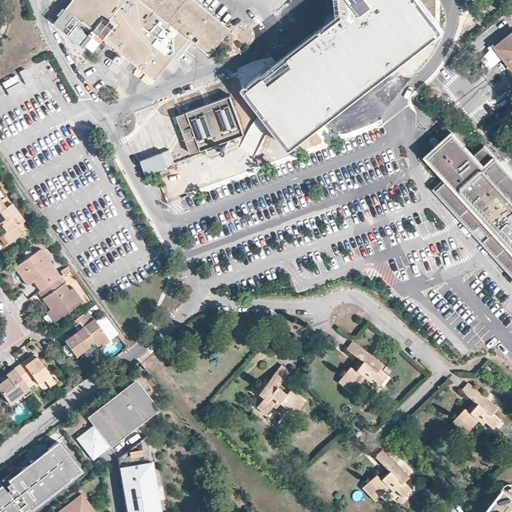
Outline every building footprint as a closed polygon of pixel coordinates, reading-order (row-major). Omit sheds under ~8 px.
[(228,26),(197,0),(75,0),(57,22),(76,38),(88,24),(146,74),(181,34),(204,54),(228,26)] [(511,34),(499,45),(511,62),(511,34)] [(244,133),(230,95),(177,115),(191,153),(244,133)] [(453,132),(424,158),(443,180),(433,190),(511,272),(511,175),(494,156),(484,166),(453,132)] [(141,161),(147,177),(176,168),(170,151),(141,161)] [(0,197),(0,198),(6,206),(11,202),(5,194),(0,197)] [(23,220),(11,202),(6,206),(0,210),(0,220),(1,220),(3,223),(2,224),(13,240),(28,229),(22,220),(23,220)] [(8,243),(13,240),(2,224),(3,223),(1,220),(0,220),(0,231),(0,232),(8,243)] [(41,289),(59,275),(48,260),(49,259),(43,250),(38,249),(34,252),(34,256),(35,258),(30,261),(30,260),(26,258),(20,262),(19,272),(28,284),(34,280),(36,278),(38,281),(36,283),(41,289)] [(34,252),(26,258),(30,260),(30,261),(35,258),(34,256),(34,252)] [(60,275),(65,281),(74,275),(69,268),(60,275)] [(65,281),(60,275),(59,275),(41,289),(45,295),(43,297),(49,305),(51,302),(54,306),(51,308),(47,311),(54,321),(82,301),(72,287),(68,290),(63,283),(65,281)] [(98,308),(95,304),(86,310),(89,314),(98,308)] [(102,314),(94,321),(86,310),(67,324),(73,331),(75,335),(70,338),(68,335),(62,339),(62,340),(64,343),(61,345),(61,349),(65,353),(68,354),(71,352),(74,355),(92,342),(95,345),(100,346),(107,340),(117,334),(102,314)] [(370,369),(378,376),(385,367),(378,360),(382,355),(353,331),(346,339),(358,348),(361,350),(353,360),(351,358),(349,356),(337,370),(347,378),(353,371),(358,375),(364,368),(368,371),(370,369)] [(361,350),(358,348),(351,358),(353,360),(361,350)] [(29,357),(23,360),(26,364),(37,356),(35,352),(29,357)] [(39,382),(45,378),(51,374),(37,356),(26,364),(23,360),(15,367),(25,382),(34,376),(39,382)] [(291,402),(299,392),(285,381),(283,383),(281,386),(272,378),(274,375),(283,364),(275,357),(252,386),(257,391),(251,399),(260,406),(267,398),(270,400),(274,395),(281,401),(284,397),(291,402)] [(20,392),(29,386),(25,382),(15,367),(6,373),(9,376),(3,380),(0,382),(0,387),(10,401),(21,393),(20,392)] [(353,371),(347,378),(352,382),(358,375),(353,371)] [(481,412),(488,420),(496,412),(489,404),(494,400),(468,372),(461,379),(471,390),(474,393),(465,401),(463,399),(461,397),(448,409),(457,419),(463,413),(467,417),(474,410),(478,415),(481,412)] [(51,374),(45,378),(50,384),(55,380),(51,374)] [(283,383),(274,375),(272,378),(281,386),(283,383)] [(159,407),(137,380),(90,417),(113,443),(159,407)] [(72,387),(69,383),(63,387),(66,392),(72,387)] [(23,396),(32,391),(29,386),(20,392),(21,393),(23,396)] [(474,393),(471,390),(463,399),(465,401),(474,393)] [(287,407),(291,402),(284,397),(281,401),(287,407)] [(45,408),(41,403),(35,408),(39,413),(45,408)] [(463,413),(457,419),(461,423),(467,417),(463,413)] [(378,479),(382,483),(389,477),(393,481),(396,479),(403,487),(411,480),(404,472),(409,467),(384,439),(376,445),(387,457),(389,460),(380,467),(378,465),(377,463),(363,475),(372,485),(378,479)] [(42,511),(86,478),(61,446),(9,487),(14,494),(10,497),(5,490),(0,494),(0,511),(42,511)] [(389,460),(387,457),(378,465),(380,467),(389,460)] [(119,468),(127,511),(159,511),(157,497),(162,497),(160,487),(155,488),(151,462),(119,468)] [(375,489),(382,483),(378,479),(372,485),(375,489)] [(96,511),(82,493),(56,511),(96,511)] [(511,511),(511,502),(499,493),(484,511),(511,511)]
